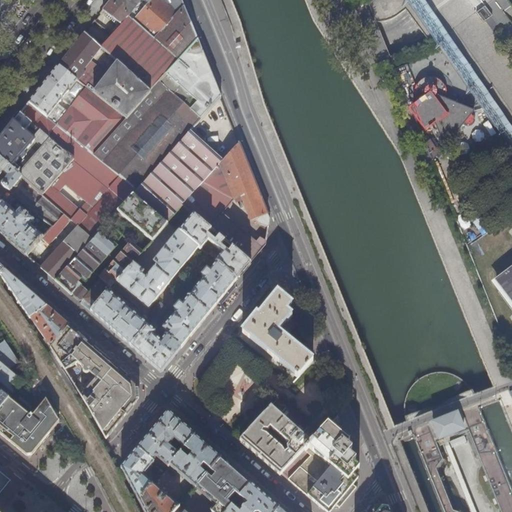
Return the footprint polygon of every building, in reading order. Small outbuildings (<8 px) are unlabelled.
[(180,0),(110,0),(106,7),(103,10),(121,25),(101,49),(150,93),(197,40),(192,28),(180,0)] [(511,126),(423,0),(408,0),(511,149),(511,126)] [(485,4),(475,12),(481,20),(491,13),(485,4)] [(150,93),(101,49),(84,34),(72,49),(51,75),(36,94),(29,103),(59,128),(94,156),(150,93)] [(189,132),(220,97),(210,72),(201,48),(197,40),(150,93),(94,156),(110,168),(137,190),(189,132)] [(417,102),(412,106),(421,128),(425,133),(435,125),(444,148),(465,124),(468,125),(471,124),(473,122),(474,120),(474,118),(472,115),(475,112),(443,98),(444,94),(444,91),(443,87),(441,84),(439,81),(435,79),(432,78),(429,78),(427,78),(423,79),(420,80),(418,83),(416,86),(415,89),(414,92),(414,95),(415,97),(416,100),(417,102)] [(59,128),(29,103),(24,109),(13,123),(1,138),(0,139),(0,159),(20,177),(69,220),(78,227),(117,183),(106,174),(110,168),(94,156),(59,128)] [(182,206),(222,163),(189,132),(137,190),(132,195),(168,224),(169,223),(183,207),(182,206)] [(429,139),(423,142),(432,155),(438,151),(429,139)] [(264,206),(239,144),(222,163),(182,206),(183,207),(193,215),(211,230),(215,234),(216,234),(251,263),(255,258),(266,245),(266,243),(258,238),(254,242),(222,213),(233,200),(234,201),(241,198),(253,226),(257,225),(268,229),(269,219),(264,206)] [(20,177),(0,159),(0,175),(3,172),(8,176),(1,184),(9,191),(20,177)] [(117,212),(132,195),(137,190),(110,168),(106,174),(117,183),(78,227),(92,239),(100,231),(117,212)] [(69,220),(20,177),(9,191),(11,193),(51,227),(43,237),(26,256),(33,262),(69,220)] [(1,184),(0,183),(0,205),(2,202),(6,199),(11,193),(9,191),(1,184)] [(168,224),(132,195),(117,212),(153,241),(168,224)] [(30,226),(33,221),(20,209),(16,214),(2,202),(0,205),(0,233),(17,248),(26,256),(43,237),(30,226)] [(207,235),(211,230),(193,215),(179,232),(198,248),(200,250),(208,241),(222,254),(215,263),(237,280),(244,271),(251,263),(216,234),(213,238),(216,240),(214,242),(207,235)] [(55,281),(92,239),(78,227),(40,269),(55,281)] [(84,279),(115,245),(100,231),(92,239),(55,281),(71,295),(77,289),(77,286),(76,285),(83,278),(84,279)] [(171,282),(198,248),(179,232),(178,231),(153,262),(157,265),(155,268),(171,282)] [(116,283),(133,263),(143,252),(131,243),(99,279),(101,281),(84,300),(93,309),(110,290),(112,288),(116,283)] [(223,297),(237,280),(215,263),(214,261),(206,255),(201,261),(209,268),(212,270),(189,298),(209,314),(223,297)] [(148,309),(171,282),(155,268),(146,279),(142,275),(144,272),(133,263),(116,283),(148,309)] [(25,288),(0,266),(0,276),(7,287),(5,288),(9,292),(10,291),(29,318),(30,317),(46,306),(25,288)] [(511,267),(494,281),(511,304),(511,267)] [(148,327),(111,295),(113,292),(110,290),(93,309),(91,312),(108,327),(131,346),(148,327)] [(242,332),(297,378),(312,362),(286,340),(288,337),(287,336),(285,338),(278,333),(291,316),(286,312),(291,305),(277,293),(258,316),(256,315),(254,318),(242,332)] [(209,314),(189,298),(182,307),(179,305),(174,310),(177,312),(163,330),(168,334),(166,337),(180,349),(195,331),(209,314)] [(67,327),(68,325),(58,316),(46,306),(30,317),(51,347),(67,327)] [(86,344),(67,327),(51,347),(50,347),(86,404),(106,439),(121,421),(126,415),(125,414),(131,406),(132,407),(136,403),(135,386),(126,379),(86,344)] [(171,360),(180,349),(166,337),(161,343),(153,336),(155,333),(148,327),(131,346),(139,353),(161,373),(171,360)] [(21,367),(5,343),(4,343),(0,346),(0,360),(5,368),(11,373),(21,367)] [(0,409),(8,399),(1,393),(0,393),(0,409)] [(31,418),(8,399),(0,409),(0,434),(16,447),(26,455),(32,455),(51,432),(59,422),(46,400),(31,418)] [(307,428),(301,434),(279,415),(285,409),(277,401),(240,441),(260,458),(279,475),(304,450),(317,436),(307,428)] [(182,424),(167,411),(150,433),(137,449),(152,462),(156,457),(168,467),(169,466),(180,453),(184,448),(195,436),(182,424)] [(439,443),(467,432),(459,412),(431,423),(439,443)] [(317,436),(304,450),(311,456),(288,479),(307,495),(325,511),(330,511),(336,506),(339,508),(348,497),(356,488),(353,485),(358,479),(354,476),(359,469),(353,463),(356,460),(348,453),(352,450),(347,446),(349,443),(345,440),(331,427),(328,425),(317,436)] [(195,436),(184,448),(192,454),(188,459),(180,453),(169,466),(196,488),(197,486),(221,458),(206,446),(195,436)] [(154,463),(152,462),(137,449),(129,459),(121,469),(138,501),(153,484),(143,476),(154,463)] [(235,501),(250,483),(236,471),(221,458),(197,486),(218,503),(210,511),(185,511),(179,507),(175,511),(225,511),(231,506),(235,501)] [(0,493),(10,481),(0,473),(0,493)] [(264,495),(250,483),(235,501),(242,507),(237,511),(231,506),(225,511),(276,511),(279,508),(264,495)] [(153,484),(138,501),(143,511),(175,511),(179,507),(153,484)]
